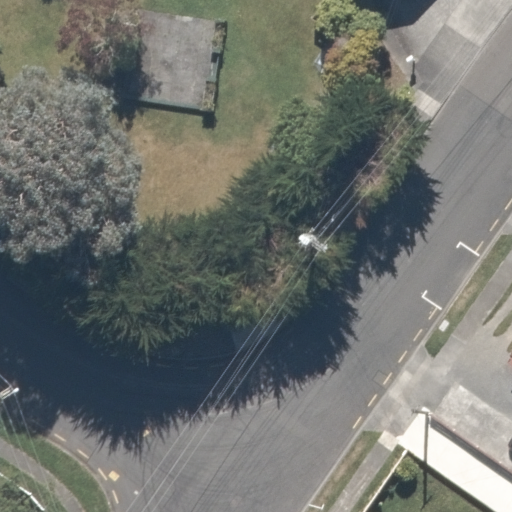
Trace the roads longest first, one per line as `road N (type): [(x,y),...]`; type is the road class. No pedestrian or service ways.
road 1 (residential): [(511,95),(238,507)]
road 2 (residential): [(238,507),(0,330)]
